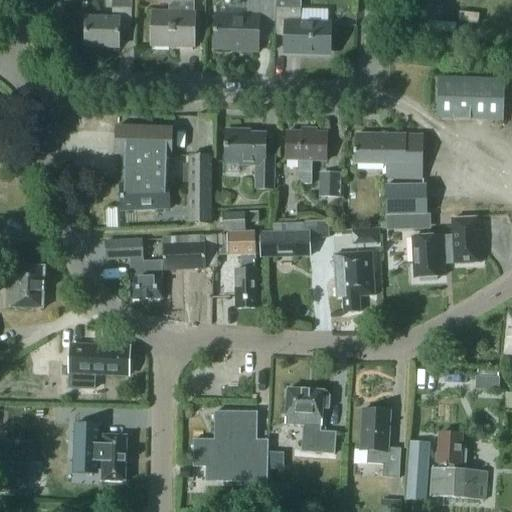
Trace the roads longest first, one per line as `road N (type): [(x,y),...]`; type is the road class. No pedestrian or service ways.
road 1 (unclassified): [(33,101),(80,88),(338,96),(358,88),(373,65),(375,0)]
road 2 (tertiary): [(164,341),(394,342),(511,285)]
road 3 (tertiary): [(164,341),(83,279),(33,101)]
road 4 (tertiary): [(163,511),(164,341)]
